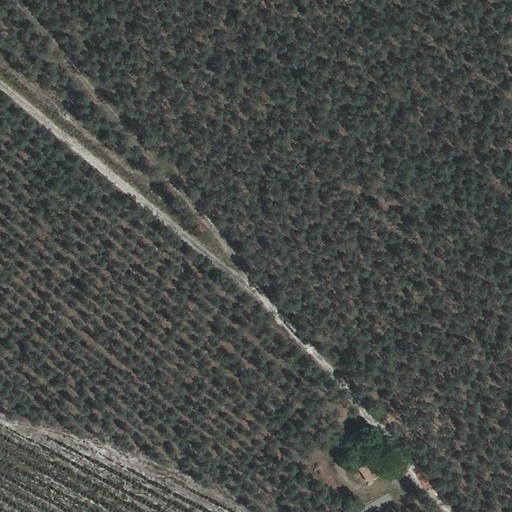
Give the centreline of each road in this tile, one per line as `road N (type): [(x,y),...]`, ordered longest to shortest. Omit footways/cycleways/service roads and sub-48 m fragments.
road 1 (track): [(446,511),(251,286),(0,74)]
road 2 (track): [(14,0),(251,286)]
